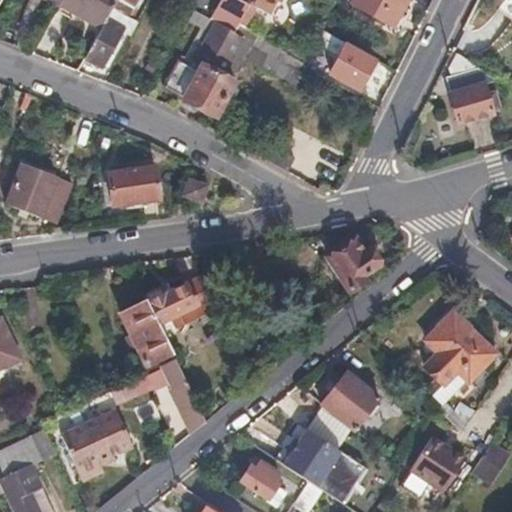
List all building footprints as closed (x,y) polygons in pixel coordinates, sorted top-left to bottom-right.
[(62,5),(103,28),(118,0),(64,0),(64,1),(62,5)] [(118,0),(103,28),(87,58),(104,67),(120,36),(140,0),(118,0)] [(184,20),(147,0),(140,0),(120,36),(164,58),(184,20)] [(239,0),(268,15),(276,1),(276,0),(239,0)] [(395,26),(409,0),(356,0),(355,2),(395,26)] [(305,66),(308,60),(242,25),(238,32),(195,9),(190,19),(203,27),(184,60),(201,69),(204,63),(235,80),(247,58),(296,84),(305,66)] [(333,72),(360,88),(375,60),(348,45),(333,72)] [(216,116),(235,80),(204,63),(201,69),(184,60),(181,58),(166,85),(186,96),(185,99),(216,116)] [(483,84),(496,80),(478,67),(447,75),(459,122),(479,117),(480,122),(492,118),(491,110),(502,107),(497,90),(486,93),(483,84)] [(263,156),(289,170),(296,157),(271,142),(263,156)] [(40,217),(57,177),(22,163),(6,204),(40,217)] [(112,205),(159,198),(155,165),(107,171),(112,205)] [(181,195),(201,203),(209,185),(189,178),(181,195)] [(327,257),(350,292),(365,282),(362,276),(378,266),(366,247),(360,250),(353,240),(327,257)] [(190,310),(210,300),(199,276),(163,294),(160,287),(146,295),(149,301),(146,302),(158,326),(179,315),(183,323),(194,318),(190,310)] [(171,352),(158,326),(146,302),(120,314),(146,365),(171,352)] [(425,340),(456,368),(466,378),(474,386),(488,371),(483,366),(496,353),(452,311),(425,340)] [(0,368),(22,359),(2,316),(0,317),(0,368)] [(192,433),(206,421),(175,360),(163,365),(174,389),(170,391),(192,433)] [(466,378),(456,368),(432,393),(443,403),(466,378)] [(322,405),(354,429),(379,397),(347,372),(322,405)] [(446,404),(439,412),(463,433),(478,412),(461,401),(455,411),(446,404)] [(135,447),(117,409),(64,434),(84,479),(103,470),(99,463),(135,447)] [(337,449),(303,428),(295,439),(288,452),(280,464),(310,483),(314,485),(337,449)] [(0,478),(15,511),(40,511),(30,489),(42,484),(33,463),(45,458),(34,434),(0,450),(0,458),(7,474),(0,478)] [(288,452),(295,439),(291,437),(284,449),(288,452)] [(465,459),(431,437),(409,472),(442,494),(465,459)] [(491,443),(472,471),(491,483),(509,455),(491,443)] [(363,466),(337,449),(314,485),(340,500),(363,466)] [(240,480),(268,499),(279,483),(275,480),(279,474),(255,457),(240,480)]
